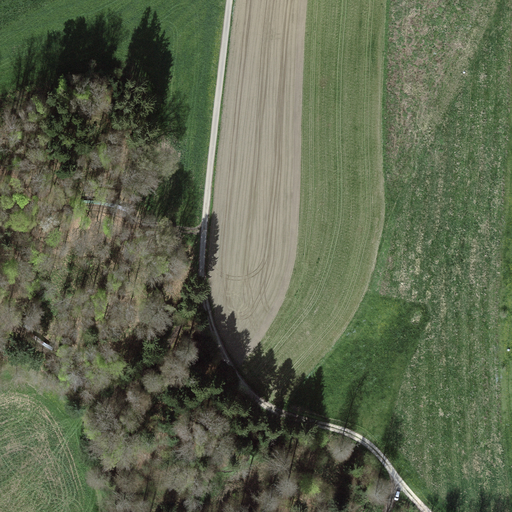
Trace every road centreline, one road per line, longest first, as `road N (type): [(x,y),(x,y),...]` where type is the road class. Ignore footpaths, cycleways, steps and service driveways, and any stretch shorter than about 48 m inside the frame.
road 1 (track): [(429,511),(360,439),(256,400),(215,338),(198,294)]
road 2 (unclassified): [(198,294),(231,0)]
road 3 (track): [(198,294),(188,326),(154,366),(82,419),(100,511)]
